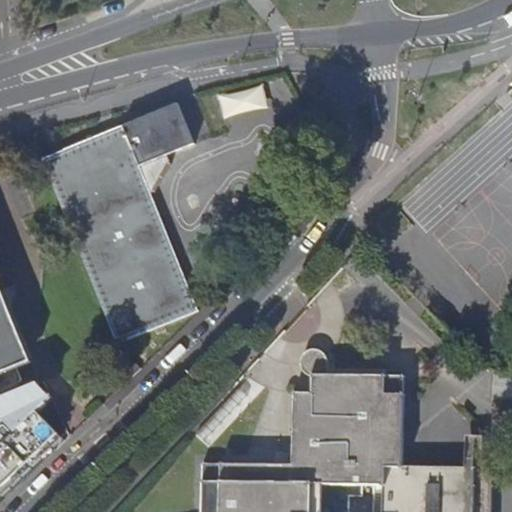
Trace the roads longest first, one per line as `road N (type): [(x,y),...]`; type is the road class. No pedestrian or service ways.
road 1 (secondary): [(377,33),(386,132),(374,163),(301,253),(32,511)]
road 2 (primary): [(1,84),(39,90),(164,57),(377,33)]
road 3 (primary): [(205,0),(40,58),(1,84)]
road 4 (primary): [(377,33),(458,27),(511,5)]
